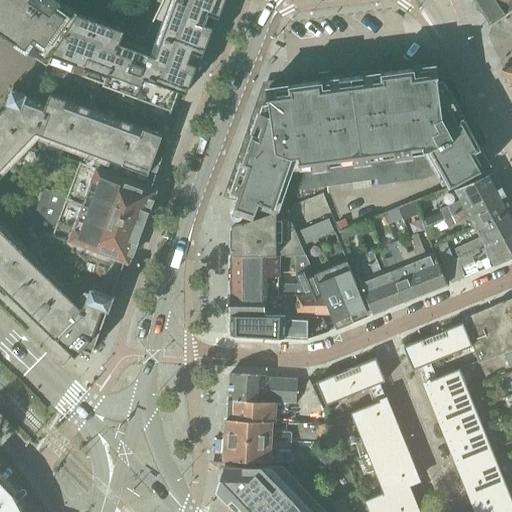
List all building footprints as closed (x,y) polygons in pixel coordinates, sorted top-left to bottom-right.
[(79,13),(62,2),(60,0),(0,0),(0,30),(25,48),(47,63),(79,13)] [(180,89),(187,92),(198,64),(197,63),(201,54),(204,54),(214,26),(213,25),(216,15),(220,16),(225,0),(163,0),(145,37),(124,29),(104,84),(172,109),(180,89)] [(471,0),(487,23),(505,11),(497,0),(471,0)] [(511,0),(497,0),(505,11),(511,6),(511,0)] [(124,29),(121,28),(79,13),(47,63),(104,84),(124,29)] [(232,211),(232,212),(232,213),(233,215),(233,216),(234,217),(235,218),(237,218),(238,218),(239,218),(240,218),(242,217),(243,216),(243,215),(246,207),(255,211),(259,201),(276,206),(278,199),(283,200),(286,192),(378,180),(379,185),(426,178),(441,170),(444,175),(450,186),(489,164),(483,153),(444,80),(440,81),(438,76),(436,65),(268,88),(269,97),(267,102),(263,103),(232,191),(236,192),(238,193),(232,211)] [(83,348),(84,348),(93,351),(113,298),(111,297),(125,260),(41,229),(22,248),(0,226),(0,169),(36,132),(88,151),(83,163),(152,188),(163,156),(156,154),(163,135),(144,128),(143,129),(66,101),(67,100),(50,94),(47,104),(26,96),(26,95),(13,90),(12,93),(8,103),(9,104),(0,112),(0,281),(14,296),(56,337),(57,336),(76,355),(83,348)] [(152,188),(83,163),(80,162),(67,198),(44,190),(31,225),(41,229),(125,260),(129,262),(156,190),(152,188)] [(441,212),(421,219),(424,228),(425,228),(426,230),(433,227),(432,225),(445,219),(451,216),(452,218),(457,215),(456,213),(460,211),(460,212),(504,192),(494,173),(456,190),(460,200),(440,209),(441,212)] [(451,216),(445,219),(449,227),(470,218),(475,228),(511,210),(511,207),(504,192),(460,212),(460,211),(456,213),(457,215),(452,218),(451,216)] [(415,203),(399,209),(403,217),(418,211),(415,203)] [(231,255),(231,258),(264,258),(280,258),(280,255),(296,255),(306,255),(302,245),(296,232),(286,207),(248,219),(231,226),(231,238),(231,249),(233,249),(233,255),(231,255)] [(399,209),(385,215),(388,222),(403,217),(399,209)] [(479,238),(455,249),(459,258),(511,233),(511,210),(475,228),(479,238)] [(329,218),(321,222),(326,235),(334,232),(329,218)] [(370,221),(356,227),(359,234),(373,229),(370,221)] [(321,222),(312,225),(318,239),(326,235),(321,222)] [(312,225),(304,229),(310,242),(318,239),(312,225)] [(356,227),(342,232),(344,240),(359,234),(356,227)] [(433,227),(426,230),(429,239),(437,236),(433,227)] [(304,229),(296,232),(302,245),(310,242),(304,229)] [(418,233),(409,237),(415,250),(416,250),(432,290),(445,285),(447,284),(435,252),(426,255),(418,233)] [(454,260),(444,264),(452,282),(465,277),(461,267),(482,257),(487,268),(495,265),(511,257),(511,233),(459,258),(454,260)] [(402,239),(395,242),(417,296),(432,290),(416,250),(415,250),(408,253),(403,240),(402,239)] [(446,240),(436,244),(444,264),(454,260),(446,240)] [(393,257),(385,259),(389,270),(402,302),(417,296),(395,242),(388,245),(389,246),(393,257)] [(373,252),(367,254),(369,259),(388,308),(402,302),(389,270),(382,273),(373,252)] [(292,284),(292,297),(296,297),(296,312),(330,312),(324,297),(314,275),(311,268),(306,255),(296,255),(296,257),(295,275),(297,275),(297,277),(300,285),(292,284)] [(231,294),(231,296),(292,297),(292,284),(279,284),(279,277),(279,276),(280,276),(280,258),(264,258),(231,258),(231,294)] [(368,278),(360,281),(373,314),(388,308),(369,259),(362,262),(368,278)] [(347,261),(331,268),(353,322),(364,318),(370,315),(368,312),(347,261)] [(331,268),(314,275),(324,297),(330,312),(335,325),(337,329),(343,326),(353,322),(331,268)] [(231,296),(231,315),(277,315),(277,314),(286,315),(296,316),(296,312),(296,297),(292,297),(231,296)] [(511,302),(463,322),(473,345),(480,363),(511,351),(511,350),(511,302)] [(230,334),(230,335),(284,338),(286,315),(277,314),(277,315),(231,315),(230,334)] [(286,315),(284,338),(307,339),(309,317),(296,316),(286,315)] [(419,367),(431,362),(473,345),(463,322),(445,330),(446,335),(442,337),(440,332),(404,346),(413,369),(419,367)] [(368,388),(380,383),(386,381),(376,357),(340,372),(342,377),(337,379),(335,374),(317,381),(326,404),(368,388)] [(419,367),(425,382),(437,377),(431,362),(419,367)] [(460,368),(437,377),(425,382),(433,403),(468,388),(460,368)] [(229,399),(289,403),(297,403),(298,378),(231,373),(229,399)] [(380,383),(368,388),(374,403),(386,398),(380,383)] [(433,403),(441,423),(476,409),(468,388),(433,403)] [(402,438),(386,398),(374,403),(351,412),(367,452),(402,438)] [(288,413),(289,403),(229,399),(228,418),(277,421),(277,412),(288,413)] [(476,409),(441,423),(449,443),(484,429),(476,409)] [(224,427),(224,438),(292,442),(293,432),(273,431),(274,422),(277,422),(277,421),(228,418),(228,424),(224,427)] [(317,444),(338,445),(340,445),(331,426),(319,425),(317,444)] [(449,443),(458,464),(473,458),(475,463),(480,461),(482,466),(497,460),(494,452),(484,429),(449,443)] [(292,442),(224,438),(223,449),(226,453),(226,458),(291,462),(292,451),(292,442)] [(403,484),(403,486),(419,480),(402,438),(367,452),(384,492),(403,484)] [(338,446),(320,451),(326,468),(343,463),(338,446)] [(473,458),(458,464),(459,466),(460,469),(462,474),(470,495),(505,480),(497,460),(482,466),(480,461),(475,463),(473,458)] [(306,511),(278,482),(288,473),(289,472),(283,466),(225,464),(216,490),(236,511),(306,511)] [(0,511),(23,511),(14,494),(17,491),(0,472),(0,511)] [(511,497),(505,480),(470,495),(477,511),(486,511),(511,501),(511,497)] [(403,484),(384,492),(365,500),(369,511),(419,511),(412,494),(408,496),(403,486),(403,484)] [(350,511),(345,497),(333,502),(336,511),(350,511)] [(511,511),(511,501),(486,511),(511,511)]
